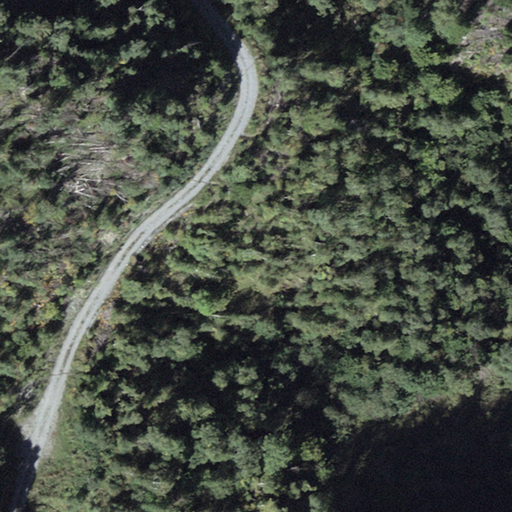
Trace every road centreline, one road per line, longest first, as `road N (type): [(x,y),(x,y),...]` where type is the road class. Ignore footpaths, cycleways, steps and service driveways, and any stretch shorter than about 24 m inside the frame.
road 1 (track): [(15,511),(80,319),(151,215),(198,176)]
road 2 (track): [(202,0),(247,69),(245,106),(217,151)]
